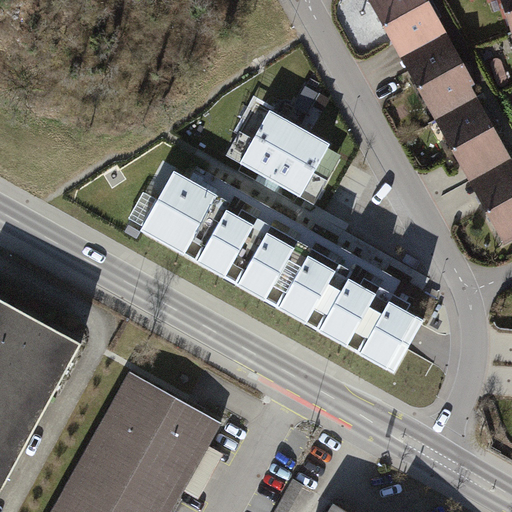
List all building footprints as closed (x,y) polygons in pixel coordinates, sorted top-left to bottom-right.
[(430,0),(374,0),(406,59),(450,36),(430,0)] [(406,59),(440,122),(484,98),(450,36),(406,59)] [(440,122),(473,182),(511,161),(511,149),(484,98),(440,122)] [(333,142),(270,108),(242,160),(306,193),(333,142)] [(511,161),(473,182),(508,246),(511,243),(511,161)] [(428,318),(176,171),(144,227),(396,373),(428,318)] [(0,493),(81,347),(0,302),(0,493)] [(182,511),(231,424),(132,370),(53,511),(182,511)]
